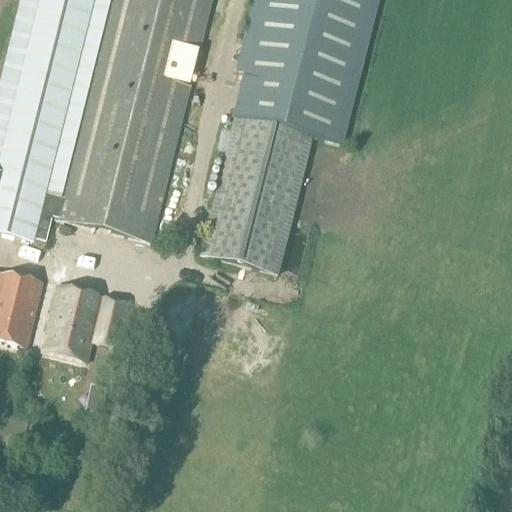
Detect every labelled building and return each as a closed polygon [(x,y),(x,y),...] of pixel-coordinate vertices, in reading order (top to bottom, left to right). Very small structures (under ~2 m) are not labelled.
[(0,177),(1,178),(0,183),(0,238),(31,246),(32,242),(94,0),(39,0),(0,156),(0,177)] [(94,0),(32,242),(45,245),(51,220),(55,221),(54,223),(150,248),(212,0),(94,0)] [(256,0),(238,75),(246,77),(350,103),(376,0),(256,0)] [(246,77),(234,123),(311,142),(339,149),(350,103),(246,77)] [(234,123),(200,260),(277,280),(311,142),(234,123)] [(150,262),(149,274),(175,278),(177,266),(150,262)] [(0,346),(26,352),(40,288),(0,278),(0,346)] [(101,300),(100,302),(56,292),(41,356),(86,366),(90,349),(118,355),(129,307),(101,300)] [(85,408),(84,415),(100,418),(101,411),(85,408)]
